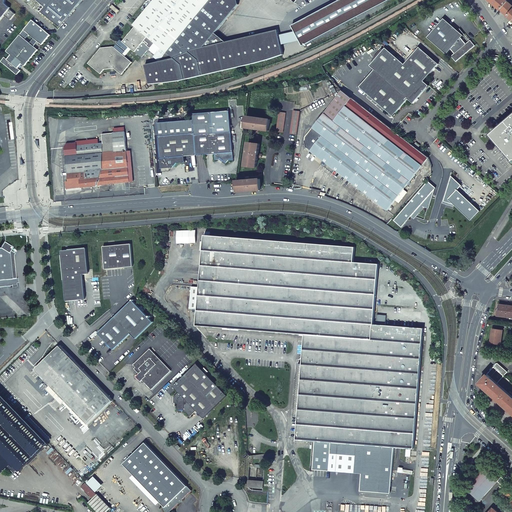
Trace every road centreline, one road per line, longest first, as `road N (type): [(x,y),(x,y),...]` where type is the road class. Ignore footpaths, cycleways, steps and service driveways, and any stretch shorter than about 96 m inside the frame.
road 1 (tertiary): [(32,214),(185,200),(318,202),(471,285)]
road 2 (unclassified): [(210,490),(47,320),(32,214)]
road 3 (unknown): [(151,191),(137,128),(101,120),(56,147),(56,183),(73,197),(113,194)]
road 4 (secondary): [(471,285),(449,413)]
road 5 (secondary): [(459,415),(470,339),(488,290)]
road 6 (unclassified): [(416,128),(499,38)]
road 7 (unclassified): [(18,90),(98,0)]
